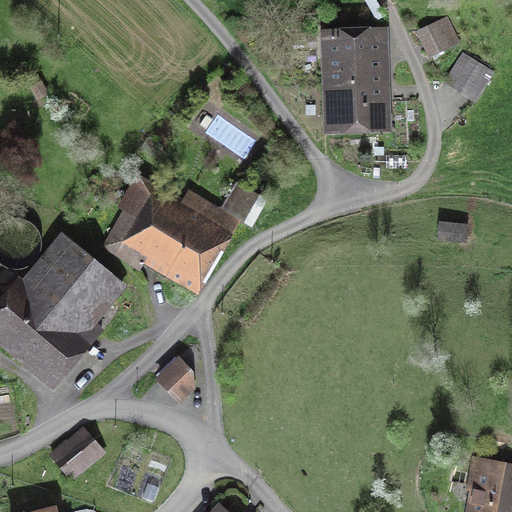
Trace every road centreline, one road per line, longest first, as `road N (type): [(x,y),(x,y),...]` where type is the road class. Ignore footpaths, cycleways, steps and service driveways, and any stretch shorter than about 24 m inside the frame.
road 1 (residential): [(202,307),(259,244),(346,208)]
road 2 (residential): [(104,407),(202,307)]
road 3 (residential): [(202,307),(211,446)]
